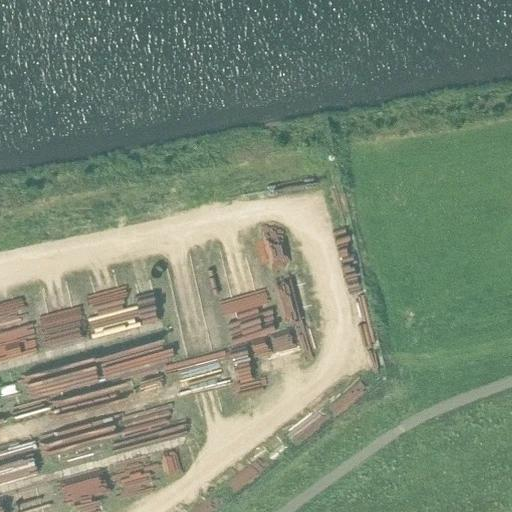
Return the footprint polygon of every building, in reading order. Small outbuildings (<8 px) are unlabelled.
[(138,188),(140,214),(188,211),(186,186),(138,188)] [(75,201),(82,233),(129,221),(122,190),(75,201)] [(21,215),(27,232),(33,230),(38,241),(52,236),(49,228),(66,221),(58,201),(21,215)] [(99,298),(126,285),(119,271),(92,284),(99,298)] [(268,271),(220,284),(236,342),(284,328),(268,271)] [(146,302),(148,318),(165,316),(163,300),(146,302)] [(100,322),(39,332),(35,302),(0,307),(0,342),(21,340),(22,349),(102,336),(100,322)]
